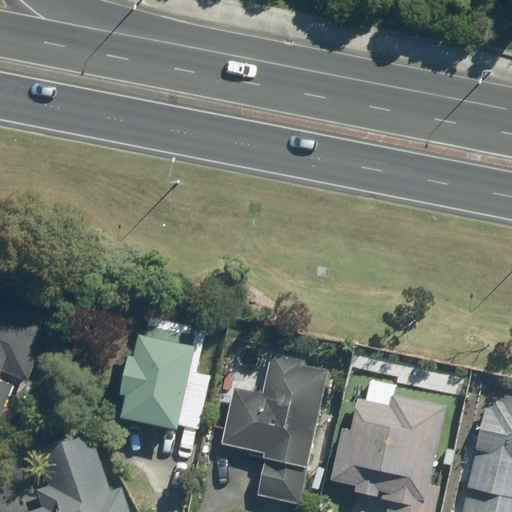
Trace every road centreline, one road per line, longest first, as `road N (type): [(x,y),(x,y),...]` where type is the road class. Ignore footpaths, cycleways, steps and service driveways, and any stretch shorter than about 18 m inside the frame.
road 1 (primary): [(511,192),(0,98)]
road 2 (primary): [(120,57),(511,133)]
road 3 (primary): [(0,33),(120,57)]
